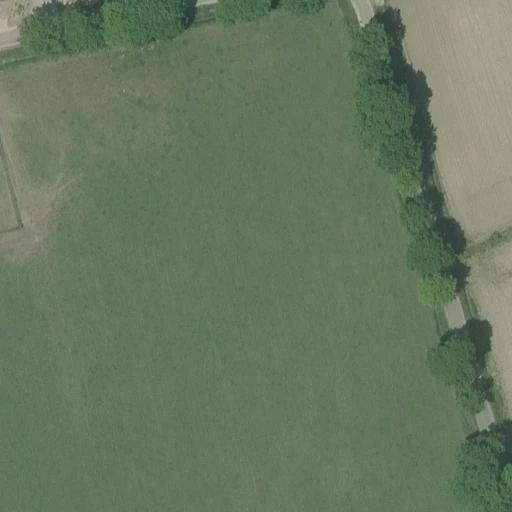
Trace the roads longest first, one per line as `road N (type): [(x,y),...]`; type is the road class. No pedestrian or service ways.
road 1 (unclassified): [(510,511),(357,0)]
road 2 (unclassified): [(0,35),(161,0)]
